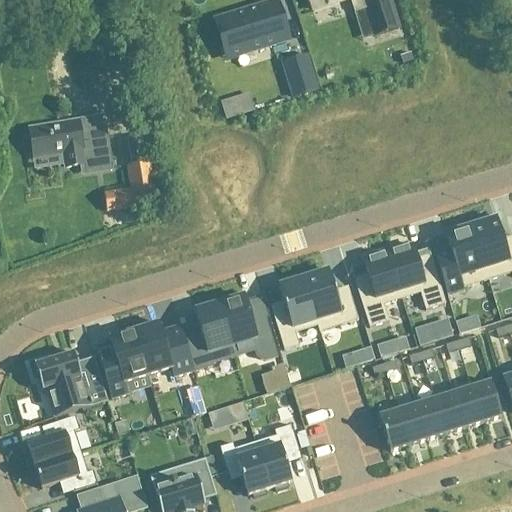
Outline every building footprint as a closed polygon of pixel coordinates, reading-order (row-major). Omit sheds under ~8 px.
[(343,0),(349,0),(354,14),(365,10),(367,9),(363,0),(309,0),(312,10),(343,0)] [(388,0),(363,0),(367,9),(365,10),(374,37),(398,29),(388,0)] [(276,2),(215,21),(227,59),(288,41),(276,2)] [(316,91),(306,56),(283,64),(293,98),(316,91)] [(68,60),(56,61),(58,87),(70,86),(68,60)] [(78,123),(29,131),(34,159),(63,155),(65,169),(84,166),(85,172),(110,168),(110,171),(112,171),(106,135),(81,139),(78,123)] [(132,191),(124,192),(105,195),(108,211),(127,208),(155,203),(148,164),(128,167),(132,191)] [(481,225),(472,228),(488,281),(511,274),(511,277),(511,245),(505,247),(503,240),(495,216),(480,221),(481,225)] [(450,263),(438,267),(448,299),(464,293),(463,289),(488,281),(472,228),(460,231),(459,228),(444,232),(448,246),(452,259),(450,263)] [(392,253),(388,254),(402,300),(420,294),(425,311),(445,305),(430,257),(417,261),(415,254),(413,246),(408,247),(407,244),(390,249),(392,253)] [(384,305),(402,300),(388,254),(383,255),(382,251),(366,256),(367,260),(362,262),(367,276),(354,281),(369,329),(389,322),(384,305)] [(311,277),(303,280),(320,333),(358,321),(350,295),(337,299),(328,272),(326,273),(325,269),(310,274),(311,277)] [(285,309),(272,313),(284,352),(299,347),(295,334),(317,327),(319,333),(320,333),(303,280),(296,282),(294,279),(280,283),(281,287),(278,288),(285,309)] [(219,305),(236,358),(255,352),(256,357),(260,361),(265,362),(277,358),(263,311),(254,314),(249,311),(245,298),(243,293),(226,298),(228,303),(219,305)] [(236,358),(219,305),(211,308),(209,303),(193,309),(198,327),(196,331),(183,335),(194,373),(213,367),(213,365),(236,358)] [(436,342),(452,338),(447,322),(431,327),(436,342)] [(147,323),(132,328),(148,378),(171,370),(174,379),(194,373),(182,335),(180,327),(178,327),(179,331),(162,336),(161,332),(159,324),(148,327),(147,323)] [(495,331),(498,339),(509,335),(507,327),(495,331)] [(111,347),(96,352),(111,400),(132,394),(128,384),(148,378),(132,328),(118,333),(119,336),(108,340),(110,343),(111,347)] [(459,351),(471,347),(468,339),(457,342),(459,351)] [(377,346),(380,359),(393,355),(389,342),(377,346)] [(445,346),(448,354),(459,351),(457,342),(445,346)] [(347,369),(373,361),(370,350),(343,358),(347,369)] [(423,362),(434,358),(432,350),(420,354),(423,362)] [(411,365),(423,362),(420,354),(408,357),(411,365)] [(50,358),(29,364),(34,381),(38,379),(42,392),(46,390),(55,419),(66,415),(107,403),(96,364),(78,370),(73,355),(51,362),(50,358)] [(386,373),(397,370),(395,362),(383,365),(386,373)] [(383,365),(372,369),(374,377),(386,373),(383,365)] [(511,376),(502,380),(511,411),(511,376)] [(490,383),(471,389),(482,424),(501,419),(490,383)] [(471,389),(453,395),(464,430),(482,424),(471,389)] [(453,395),(434,400),(445,436),(464,430),(453,395)] [(445,436),(434,400),(416,406),(427,441),(445,436)] [(226,409),(231,425),(247,420),(242,404),(226,409)] [(416,406),(398,412),(409,447),(427,441),(416,406)] [(409,447),(398,412),(379,418),(389,453),(409,447)] [(28,451),(25,453),(29,465),(33,464),(34,469),(81,453),(74,433),(79,431),(75,418),(51,426),(54,438),(27,447),(28,451)] [(276,437),(255,443),(269,490),(274,489),(275,493),(288,489),(287,485),(291,483),(283,456),(298,451),(291,427),(274,432),(276,437)] [(233,445),(220,449),(227,473),(239,469),(248,497),(252,496),(253,499),(266,495),(265,492),(269,490),(255,443),(235,450),(233,445)] [(35,473),(32,474),(36,487),(40,486),(41,490),(69,482),(73,494),(97,485),(92,472),(87,474),(81,453),(34,469),(35,473)] [(207,500),(217,496),(206,461),(170,472),(174,483),(153,490),(160,511),(191,511),(191,510),(205,506),(204,501),(207,500)] [(125,511),(121,501),(142,494),(137,477),(102,488),(107,504),(81,511),(125,511)]
